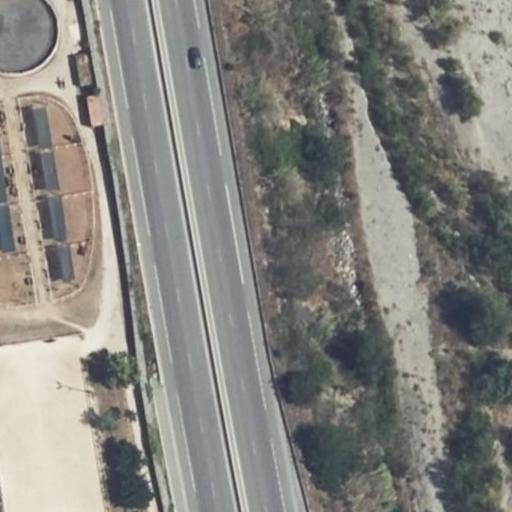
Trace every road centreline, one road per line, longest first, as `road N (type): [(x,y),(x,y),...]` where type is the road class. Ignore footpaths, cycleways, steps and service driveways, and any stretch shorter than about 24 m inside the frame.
road 1 (trunk): [(127,0),(223,511)]
road 2 (trunk): [(268,511),(175,0)]
